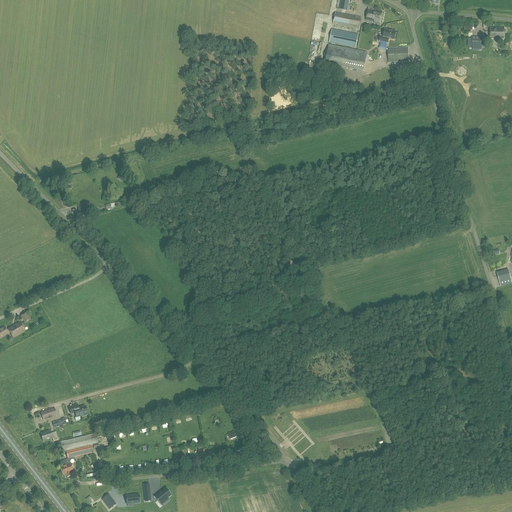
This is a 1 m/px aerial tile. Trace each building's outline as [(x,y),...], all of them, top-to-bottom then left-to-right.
[(341,0),(340,9),(347,10),(348,0),(341,0)] [(380,24),(383,12),(377,11),(368,9),(366,20),(374,22),(374,23),(377,23),(377,24),(379,25),(380,24)] [(360,29),(362,17),(336,12),(333,24),(360,29)] [(505,39),(505,28),(490,28),(490,38),(505,39)] [(395,40),(396,31),(385,29),(383,36),(380,35),(379,41),(388,43),(389,39),(395,40)] [(356,48),(358,35),(332,30),(330,42),(356,48)] [(472,47),(482,47),(482,37),(472,37),(472,47)] [(364,71),(367,52),(329,45),(325,64),(364,71)] [(389,63),(409,62),(408,47),(388,48),(389,63)] [(360,89),(359,83),(345,87),(346,92),(360,89)] [(75,213),(77,218),(89,214),(88,211),(91,210),(90,206),(83,207),(84,210),(75,213)] [(498,275),(501,286),(511,283),(511,282),(509,272),(498,275)] [(25,323),(30,319),(27,313),(21,316),(25,323)] [(17,330),(19,334),(25,331),(20,322),(13,327),(15,331),(17,330)] [(15,331),(13,327),(8,329),(7,330),(5,327),(0,329),(0,336),(1,338),(9,333),(10,332),(13,338),(19,334),(17,330),(15,331)] [(78,408),(78,405),(69,407),(71,414),(75,413),(77,417),(83,415),(84,416),(88,415),(85,406),(78,408)] [(43,420),(57,415),(55,408),(41,412),(43,420)] [(53,422),(54,428),(67,424),(65,418),(62,419),(53,422)] [(58,437),(56,432),(51,433),(50,431),(41,434),(43,441),(53,438),(52,437),(55,436),(55,438),(58,437)] [(96,433),(61,442),(63,451),(66,450),(93,444),(98,443),(96,433)] [(90,445),(66,450),(68,458),(92,453),(90,445)] [(64,466),(60,468),(63,475),(66,473),(67,477),(71,475),(70,473),(74,472),(69,458),(63,461),(64,466)] [(166,489),(155,496),(160,503),(167,498),(170,496),(166,489)] [(139,495),(126,496),(126,504),(140,503),(139,495)] [(104,499),(101,500),(109,510),(115,505),(111,500),(107,503),(104,499)]
